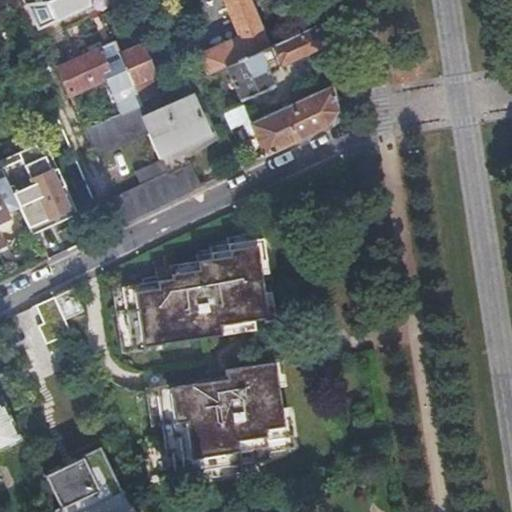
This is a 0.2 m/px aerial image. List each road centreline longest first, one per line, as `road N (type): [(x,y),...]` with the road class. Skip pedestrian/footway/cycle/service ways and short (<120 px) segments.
road 1 (residential): [(0,302),(376,118),(460,102)]
road 2 (residential): [(460,102),(511,431)]
